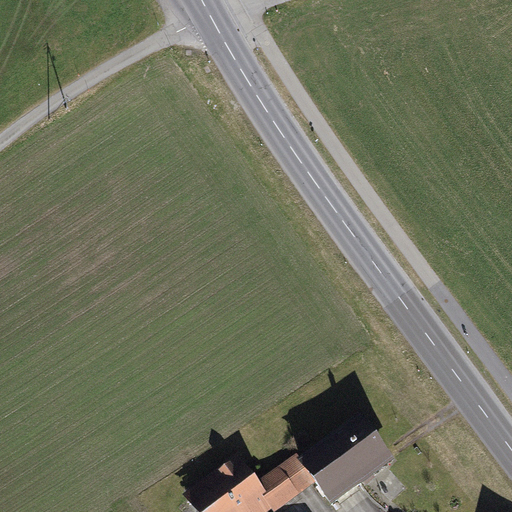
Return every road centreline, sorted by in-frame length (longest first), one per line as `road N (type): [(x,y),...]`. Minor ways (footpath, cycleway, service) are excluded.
road 1 (tertiary): [(511,448),(272,119),(202,0)]
road 2 (track): [(211,16),(121,59),(0,142)]
